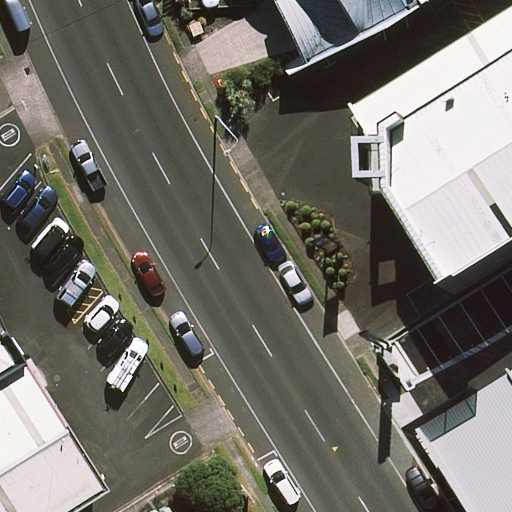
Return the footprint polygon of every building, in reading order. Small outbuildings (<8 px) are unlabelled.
[(363,0),(289,0),(306,36),(363,0)] [(511,231),(511,49),(375,134),(457,266),(511,231)] [(511,440),(511,328),(489,291),(422,332),(495,451),(511,440)] [(0,511),(40,511),(94,479),(4,335),(0,336),(0,511)] [(176,511),(160,485),(115,511),(176,511)]
